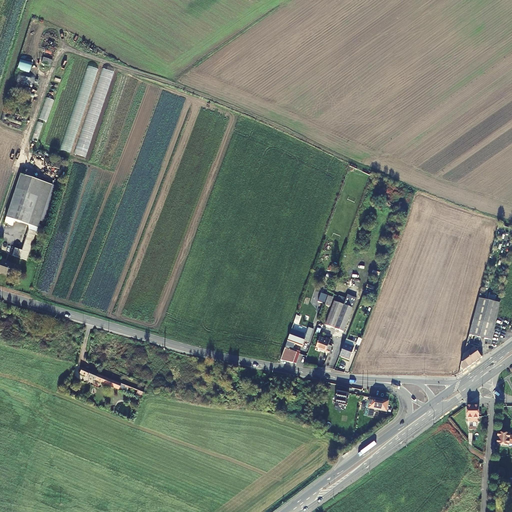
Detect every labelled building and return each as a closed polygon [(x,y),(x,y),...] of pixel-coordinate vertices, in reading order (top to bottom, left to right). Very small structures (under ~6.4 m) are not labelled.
[(23,53),(34,56),(42,27),(31,24),(23,53)] [(50,66),(52,60),(43,57),(41,63),(50,66)] [(17,69),(29,72),(32,62),(20,59),(17,69)] [(47,121),(53,100),(45,97),(39,119),(47,121)] [(36,141),(41,123),(37,121),(31,140),(36,141)] [(6,217),(9,218),(37,227),(40,220),(51,184),(20,174),(6,217)] [(25,259),(33,230),(29,229),(22,250),(15,248),(13,255),(25,259)] [(33,230),(25,259),(27,260),(37,231),(33,230)] [(0,260),(0,271),(10,275),(14,265),(0,260)] [(334,301),(325,325),(334,328),(343,332),(355,298),(345,294),(342,304),(334,301)] [(476,308),(459,374),(481,357),(477,352),(479,350),(475,346),(468,350),(472,337),(484,340),(483,343),(486,344),(485,348),(490,349),(496,319),(500,302),(479,297),(476,308)] [(295,337),(289,335),(285,346),(289,347),(291,342),(302,345),(302,347),(309,349),(312,342),(304,340),(305,338),(296,335),(295,337)] [(320,337),(316,347),(326,351),(327,351),(329,351),(331,346),(328,345),(330,339),(326,338),(325,339),(320,337)] [(344,344),(339,356),(349,360),(354,347),(344,344)] [(289,347),(285,346),(280,359),(296,363),(300,351),(289,347)] [(118,389),(121,383),(82,367),(80,373),(118,389)] [(334,403),(346,405),(348,393),(336,390),(334,403)] [(368,407),(386,411),(388,401),(370,397),(368,407)] [(311,412),(317,413),(319,406),(312,405),(311,412)]
